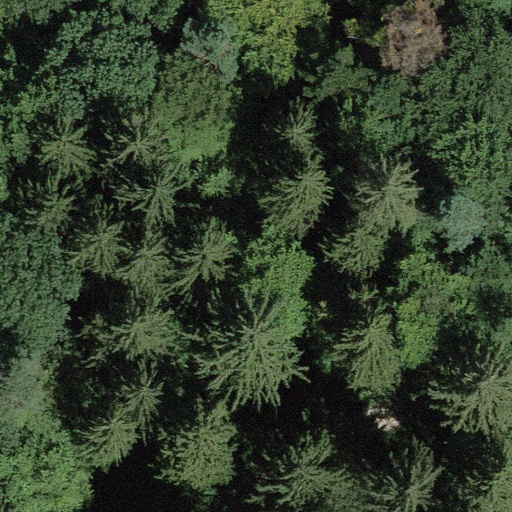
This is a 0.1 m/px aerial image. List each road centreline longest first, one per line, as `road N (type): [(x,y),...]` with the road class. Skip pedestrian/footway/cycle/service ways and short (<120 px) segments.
road 1 (track): [(109,511),(389,405),(511,381)]
road 2 (unclassified): [(0,63),(178,0)]
